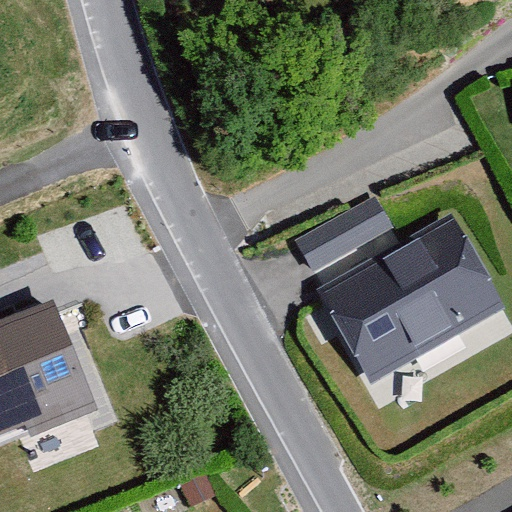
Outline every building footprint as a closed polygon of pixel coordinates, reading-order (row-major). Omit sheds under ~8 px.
[(292,248),(309,279),(392,233),(374,202),(292,248)] [(322,305),(373,393),(507,316),(456,229),(322,305)] [(53,297),(0,315),(0,338),(31,422),(96,404),(53,297)] [(0,433),(31,422),(0,338),(0,433)] [(202,480),(181,488),(189,511),(211,504),(202,480)]
